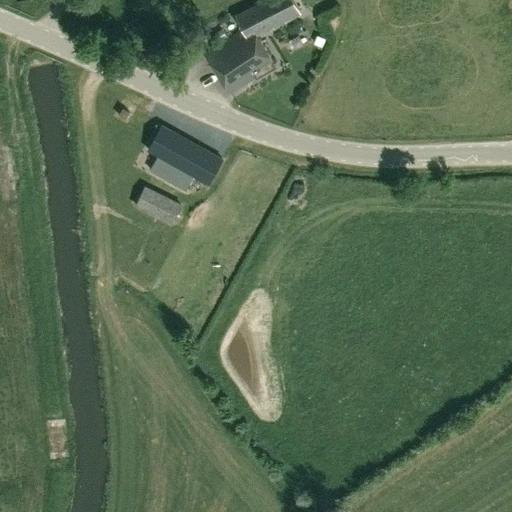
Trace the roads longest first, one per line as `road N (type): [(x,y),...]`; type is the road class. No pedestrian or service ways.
road 1 (tertiary): [(511,155),(368,154),(297,143),(0,20)]
road 2 (track): [(126,511),(124,407),(84,92),(100,64)]
